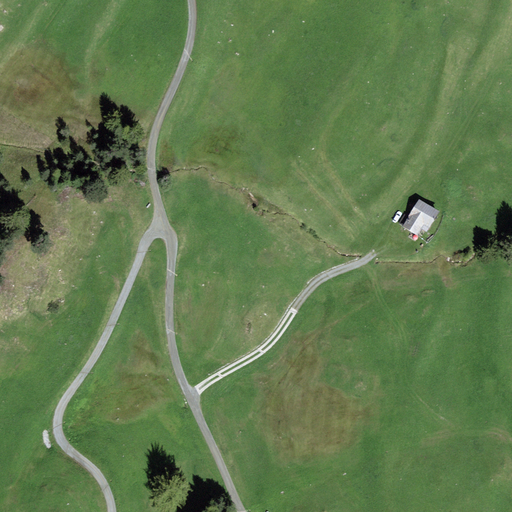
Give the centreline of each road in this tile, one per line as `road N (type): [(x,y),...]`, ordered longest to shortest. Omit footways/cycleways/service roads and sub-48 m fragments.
road 1 (track): [(113,511),(107,487),(54,440),(52,426),(102,342),(143,242),(160,225)]
road 2 (track): [(160,225),(169,237),(168,344),(240,511)]
road 3 (track): [(511,452),(500,437),(455,432),(409,396),(396,328),(369,274),(374,246)]
road 4 (track): [(160,225),(148,177),(153,129),(189,0)]
